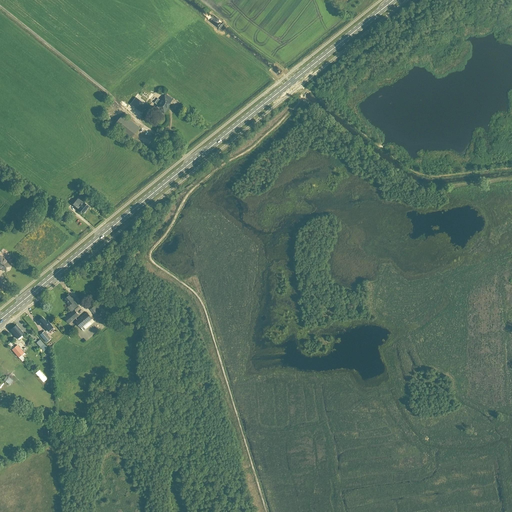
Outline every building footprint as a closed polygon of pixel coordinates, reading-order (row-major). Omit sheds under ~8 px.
[(167,107),(173,100),(166,95),(157,106),(160,109),(160,110),(164,113),(168,108),(167,107)] [(146,105),(136,97),(131,104),(141,111),(146,105)] [(130,139),(140,127),(123,114),(114,126),(130,139)] [(83,213),(89,206),(84,202),(78,209),(83,213)] [(10,267),(11,265),(1,256),(0,257),(0,267),(2,269),(3,268),(6,271),(7,270),(8,270),(9,270),(10,269),(10,268),(10,267)] [(69,323),(79,315),(73,308),(77,305),(69,295),(65,299),(67,302),(69,305),(67,307),(70,311),(70,310),(72,312),(64,318),(69,323)] [(95,307),(94,306),(90,310),(95,317),(102,311),(97,305),(95,307)] [(89,321),(92,319),(87,312),(75,321),(81,328),(83,331),(89,326),(86,324),(89,321)] [(42,317),(38,321),(42,326),(44,325),(48,331),(52,327),(48,321),(46,322),(42,317)] [(17,339),(23,333),(18,326),(11,332),(17,339)] [(47,341),(50,339),(47,336),(47,335),(44,332),(41,334),(47,341)] [(12,349),(18,357),(24,352),(17,345),(12,349)] [(13,380),(6,375),(3,380),(10,385),(13,380)]
